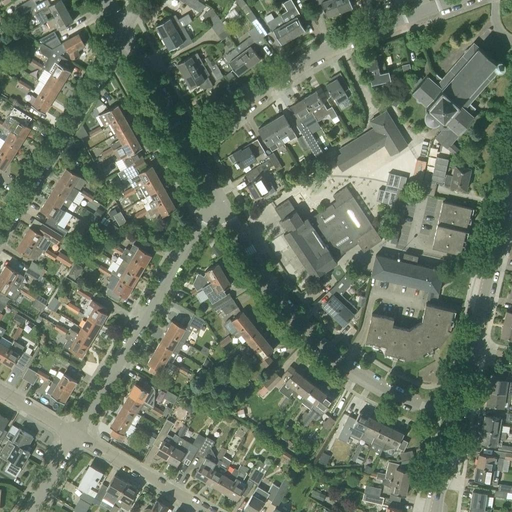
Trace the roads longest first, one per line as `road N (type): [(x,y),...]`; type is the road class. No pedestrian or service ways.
road 1 (residential): [(457,412),(409,399),(342,362),(297,320),(218,193)]
road 2 (residential): [(74,434),(218,193)]
road 3 (residential): [(189,144),(311,58),(423,10)]
road 4 (residential): [(0,237),(126,33)]
road 5 (residential): [(471,350),(511,172)]
road 6 (residential): [(207,511),(74,434)]
road 7 (residential): [(189,144),(126,33)]
